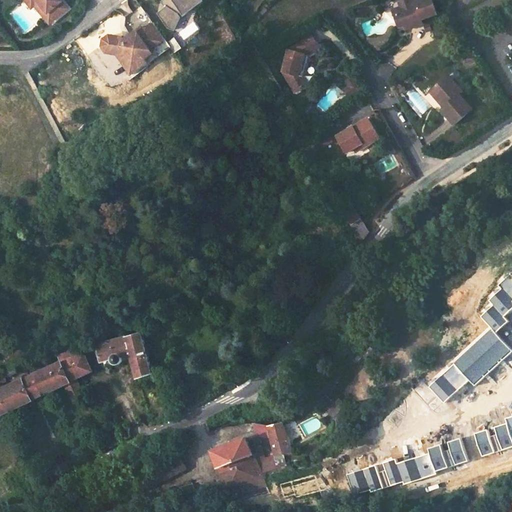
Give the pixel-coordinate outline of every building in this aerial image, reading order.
[(36,0),(37,0),(34,3),(43,14),(47,11),(53,18),(67,6),(62,0),(36,0)] [(201,0),(161,0),(166,6),(158,12),(168,25),(173,28),(179,16),(177,13),(184,7),(187,11),(201,0)] [(397,15),(402,28),(410,25),(411,28),(425,22),(424,19),(440,12),(434,0),(420,0),(414,3),(413,0),(406,0),(401,2),(403,7),(405,12),(397,15)] [(184,7),(177,13),(179,16),(187,11),(184,7)] [(164,37),(153,22),(144,28),(126,41),(122,35),(108,33),(102,37),(101,44),(105,50),(117,52),(131,72),(147,61),(144,57),(142,54),(149,48),(164,37)] [(140,22),(122,35),(126,41),(144,28),(140,22)] [(285,73),(297,93),(307,87),(301,77),(304,64),(307,64),(309,56),(320,49),(312,36),(289,51),(285,73)] [(149,48),(142,54),(144,57),(152,52),(149,48)] [(307,64),(304,64),(301,77),(307,87),(310,85),(305,77),(307,64)] [(462,90),(447,75),(430,92),(444,107),(442,110),(457,125),(474,108),(459,93),(462,90)] [(361,88),(354,76),(348,80),(351,86),(346,89),(349,95),(361,88)] [(370,119),(339,136),(348,153),(355,149),(364,144),(366,148),(382,139),(370,119)] [(328,133),(315,140),(320,148),(332,140),(328,133)] [(366,148),(364,144),(355,149),(358,153),(366,148)] [(346,224),(363,239),(372,229),(355,214),(346,224)] [(154,373),(140,331),(98,345),(103,360),(114,357),(113,359),(113,360),(113,361),(114,362),(114,363),(115,363),(116,364),(118,364),(120,364),(121,363),(122,362),(122,361),(122,360),(122,359),(122,358),(121,357),(121,356),(120,356),(119,355),(131,351),(133,358),(140,378),(154,373)] [(93,370),(84,351),(64,361),(63,360),(25,378),(24,377),(0,388),(0,394),(8,412),(35,400),(34,399),(66,384),(73,400),(86,394),(78,377),(93,370)] [(133,358),(131,351),(119,355),(120,356),(121,356),(121,357),(122,358),(122,359),(122,360),(122,361),(122,362),(133,358)] [(114,357),(103,360),(105,367),(116,364),(115,363),(114,363),(114,362),(113,361),(113,360),(113,359),(114,357)] [(17,371),(14,364),(2,370),(5,376),(17,371)] [(0,416),(8,412),(0,394),(0,416)] [(255,425),(256,435),(259,437),(269,437),(272,446),(273,446),(276,459),(276,460),(277,460),(293,455),(283,424),(270,427),(255,425)] [(280,468),(277,460),(276,460),(276,459),(273,460),(269,448),(263,448),(263,447),(252,448),(248,438),(213,451),(229,494),(267,481),(265,473),(280,468)] [(180,446),(124,476),(132,494),(145,487),(186,467),(180,446)] [(267,481),(229,494),(232,501),(270,490),(267,481)] [(145,487),(132,494),(137,507),(151,500),(145,487)]
